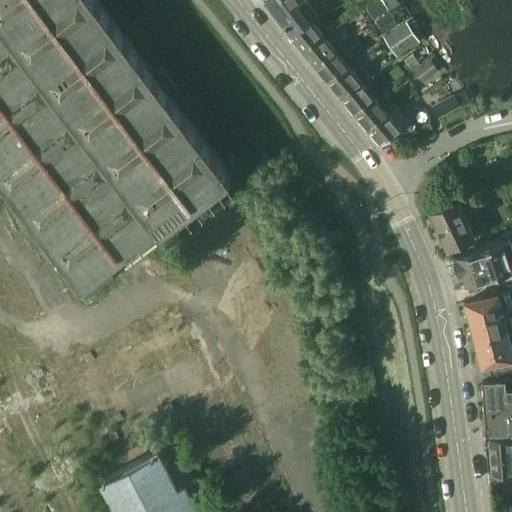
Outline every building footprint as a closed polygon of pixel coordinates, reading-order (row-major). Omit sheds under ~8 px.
[(0,0),(0,182),(86,295),(112,276),(106,268),(230,174),(170,95),(178,89),(159,64),(151,70),(97,0),(0,0)] [(263,0),(290,32),(288,34),(288,35),(314,13),(303,0),(263,0)] [(388,7),(382,0),(373,0),(365,6),(372,17),(388,7)] [(314,13),(288,35),(301,50),(322,33),(313,22),(321,16),(317,11),(315,13),(314,13)] [(376,20),(383,33),(396,26),(388,13),(376,20)] [(397,54),(419,39),(405,20),(383,35),(397,54)] [(322,33),(301,50),(314,67),(335,49),(322,33)] [(335,49),(314,67),(328,83),(356,59),(343,43),(335,49)] [(356,59),(328,83),(340,98),(369,74),(356,59)] [(436,70),(429,59),(413,71),(421,81),(436,70)] [(387,72),(396,82),(404,75),(397,65),(387,72)] [(369,74),(340,98),(354,114),(382,90),(369,74)] [(382,90),(354,114),(366,129),(395,105),(382,90)] [(453,93),(431,106),(438,118),(460,105),(459,105),(453,94),(453,93)] [(395,105),(366,129),(379,145),(399,129),(403,134),(413,128),(395,105)] [(474,238),(456,201),(429,214),(447,251),(474,238)] [(502,240),(502,238),(456,254),(457,257),(453,258),(458,273),(463,271),(467,283),(511,268),(511,266),(511,265),(511,245),(509,238),(502,240)] [(464,301),(469,320),(503,311),(498,291),(464,301)] [(469,320),(474,339),(508,330),(503,311),(469,320)] [(511,344),(508,330),(474,339),(481,366),(487,364),(490,372),(511,366),(511,344)] [(482,395),(483,411),(511,408),(511,373),(504,375),(503,378),(481,380),(483,395),(482,395)] [(511,408),(483,411),(485,424),(488,424),(489,430),(511,427),(511,408)] [(488,437),(490,453),(492,471),(511,468),(511,442),(511,434),(488,437)] [(209,511),(183,460),(168,467),(159,448),(99,479),(101,482),(99,488),(101,493),(108,496),(110,499),(108,506),(110,511),(113,511),(209,511)]
